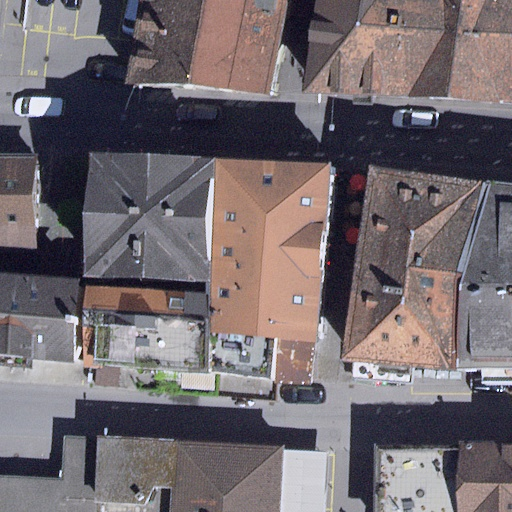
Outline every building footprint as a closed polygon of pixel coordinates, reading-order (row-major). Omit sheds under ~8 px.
[(27,0),(4,0),(0,34),(0,41),(22,45),(27,0)] [(273,95),(291,0),(143,0),(129,85),(273,95)] [(511,0),(319,0),(304,101),(511,108),(511,0)] [(0,246),(22,247),(23,155),(0,154),(0,246)] [(221,163),(95,157),(89,279),(209,286),(215,286),(217,248),(221,163)] [(221,163),(217,248),(321,254),(331,168),(221,163)] [(461,369),(495,186),(368,173),(345,360),(461,369)] [(511,187),(495,186),(461,369),(511,368),(511,187)] [(321,254),(217,248),(215,286),(209,286),(209,294),(205,335),(311,344),(321,254)] [(0,356),(64,362),(75,288),(76,281),(0,275),(0,356)] [(88,363),(202,371),(205,335),(209,294),(75,288),(64,362),(88,363)] [(5,479),(3,511),(280,511),(284,450),(71,438),(68,483),(5,479)] [(324,511),(328,453),(284,450),(280,511),(324,511)] [(511,511),(511,452),(478,453),(478,511),(511,511)] [(478,511),(478,453),(389,453),(389,511),(478,511)]
